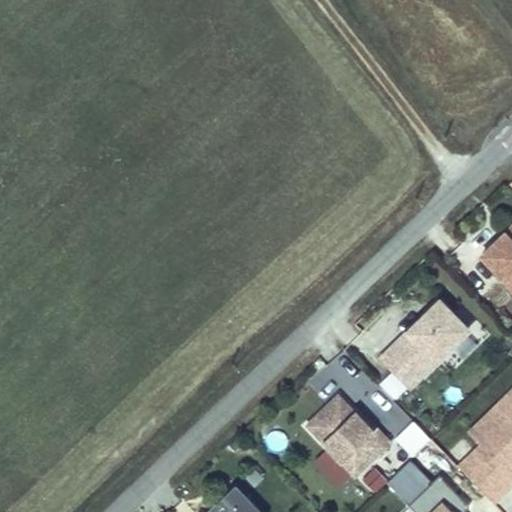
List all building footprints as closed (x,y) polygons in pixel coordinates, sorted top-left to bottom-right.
[(511,226),(504,234),(507,238),(498,247),(494,243),(481,256),(511,288),(511,226)] [(498,247),(507,238),(504,234),(494,243),(498,247)] [(421,376),(468,330),(439,301),(392,346),(421,376)] [(421,376),(392,346),(381,357),(409,387),(421,376)] [(511,415),(481,445),(459,467),(493,502),(511,483),(511,475),(498,461),(509,450),(511,452),(511,391),(501,402),(511,413),(511,415)] [(390,442),(378,429),(374,434),(358,417),(338,395),(307,425),(328,447),(350,471),(354,475),(390,442)] [(481,445),(511,415),(511,413),(501,402),(469,433),(481,445)] [(378,429),(362,413),(358,417),(374,434),(378,429)] [(445,453),(431,439),(414,455),(428,470),(445,453)] [(350,471),(328,447),(315,459),(338,483),(350,471)] [(511,452),(509,450),(498,461),(511,475),(511,452)] [(255,466),(245,475),(254,485),(264,476),(255,466)] [(386,479),(374,467),(363,478),(374,490),(386,479)] [(261,511),(237,484),(205,511),(261,511)] [(452,511),(442,501),(431,511),(452,511)]
